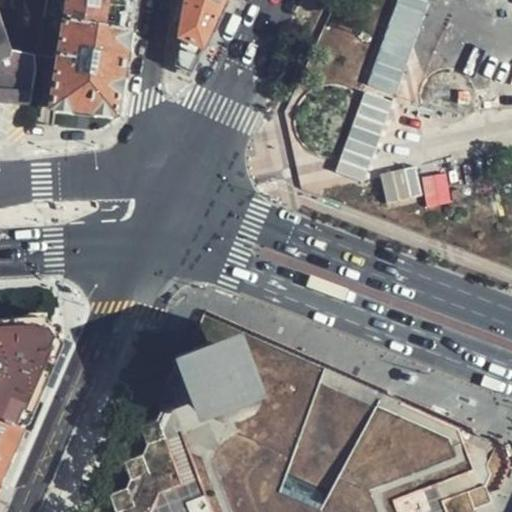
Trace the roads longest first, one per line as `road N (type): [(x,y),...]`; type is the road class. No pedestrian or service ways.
road 1 (primary): [(161,240),(511,376)]
road 2 (primary): [(511,318),(187,189)]
road 3 (primary): [(161,240),(39,511)]
road 4 (primary): [(276,0),(187,189)]
road 5 (residential): [(140,182),(161,0)]
road 6 (secondary): [(140,182),(0,193)]
road 7 (secondary): [(0,245),(136,238)]
road 8 (primary): [(456,511),(511,397)]
